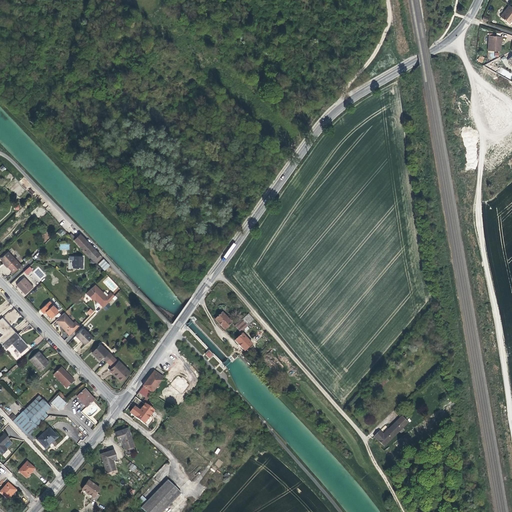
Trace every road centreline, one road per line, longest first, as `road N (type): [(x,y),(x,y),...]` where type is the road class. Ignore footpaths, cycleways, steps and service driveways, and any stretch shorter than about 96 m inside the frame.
road 1 (secondary): [(121,405),(325,122),(445,43),(479,0)]
road 2 (track): [(455,35),(482,120),(477,212),(511,410)]
road 3 (track): [(404,511),(366,436),(217,270)]
road 4 (tertiary): [(0,277),(121,405)]
road 5 (track): [(317,511),(261,451),(205,511)]
road 6 (secondary): [(33,511),(121,405)]
